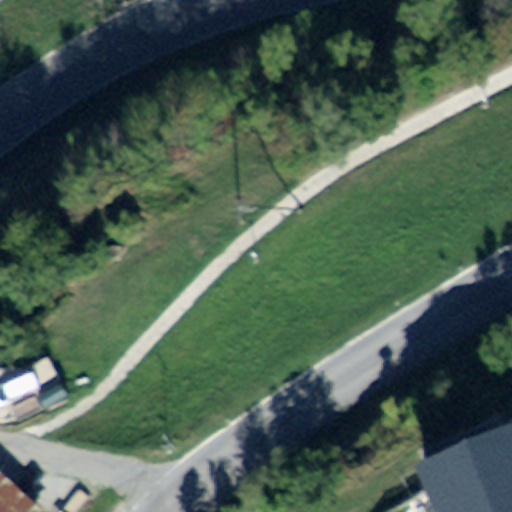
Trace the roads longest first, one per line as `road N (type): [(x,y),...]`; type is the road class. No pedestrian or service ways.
road 1 (tertiary): [(168,511),(311,398),(511,268)]
road 2 (tertiary): [(231,0),(134,35),(0,120)]
